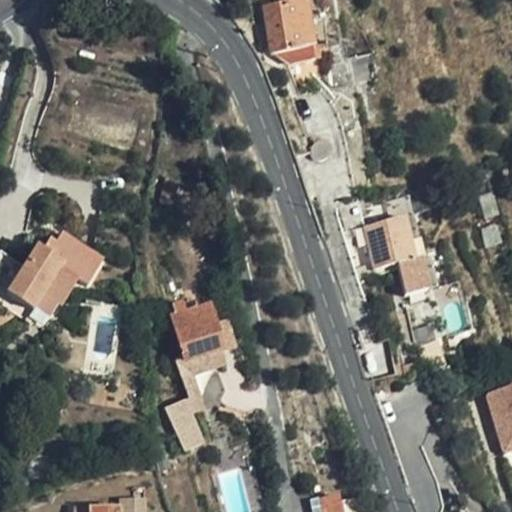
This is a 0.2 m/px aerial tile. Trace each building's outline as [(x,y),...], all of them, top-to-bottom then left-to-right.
[(314,60),(304,0),(279,0),(280,7),(265,10),(273,53),(280,53),(288,63),(314,60)] [(177,188),(169,178),(171,210),(177,188)] [(367,228),(378,270),(395,266),(417,260),(407,220),(367,228)] [(10,295),(34,310),(45,293),(66,307),(81,285),(89,291),(100,274),(71,254),(78,244),(62,232),(55,242),(47,254),(40,249),(27,267),(10,295)] [(55,242),(48,237),(40,249),(47,254),(55,242)] [(108,264),(78,244),(71,254),(100,274),(108,264)] [(10,295),(27,267),(8,255),(0,249),(0,300),(3,302),(10,295)] [(424,293),(417,260),(395,266),(402,298),(424,293)] [(222,351),(214,325),(208,306),(171,320),(185,363),(222,351)] [(222,351),(230,348),(236,346),(229,320),(222,322),(214,325),(222,351)] [(511,443),(511,389),(487,397),(504,446),(511,443)] [(201,446),(187,403),(161,412),(174,456),(201,446)] [(348,511),(347,494),(313,497),(314,511),(348,511)] [(121,511),(121,501),(80,502),(79,511),(121,511)]
